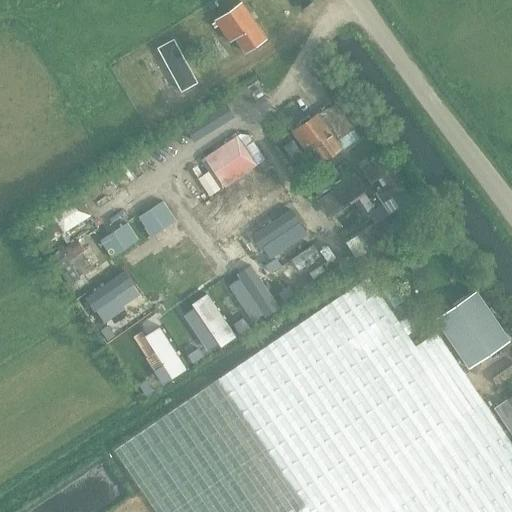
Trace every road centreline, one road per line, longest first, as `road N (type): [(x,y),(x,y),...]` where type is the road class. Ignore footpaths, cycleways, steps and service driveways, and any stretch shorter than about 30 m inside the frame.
road 1 (unknown): [(337,0),(276,100),(98,203)]
road 2 (unclassified): [(511,206),(357,0)]
